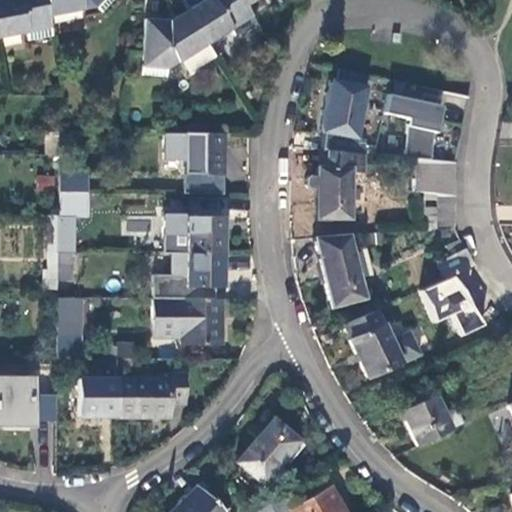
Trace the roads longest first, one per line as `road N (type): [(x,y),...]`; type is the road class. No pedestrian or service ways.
road 1 (residential): [(511,281),(478,216),(487,99),(477,56),(423,12),(334,10),(314,23),(286,80),(271,168),(270,244),(295,343)]
road 2 (residential): [(93,496),(188,442),(266,358),(295,343)]
road 3 (residential): [(295,343),(360,449),(439,511)]
